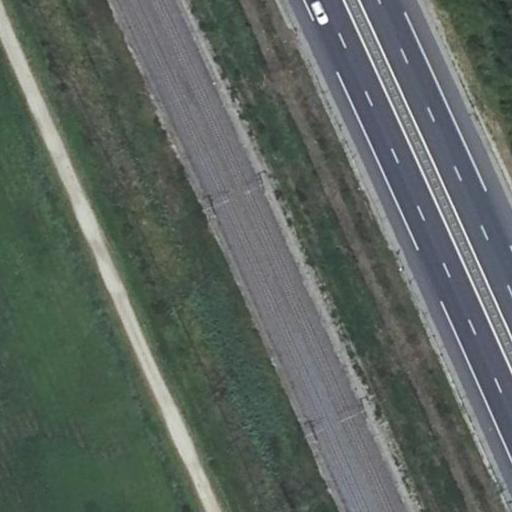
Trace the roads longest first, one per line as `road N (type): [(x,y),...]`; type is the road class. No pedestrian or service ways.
road 1 (track): [(0,23),(212,511)]
road 2 (motorway): [(321,0),(511,424)]
road 3 (motorway): [(511,293),(378,0)]
